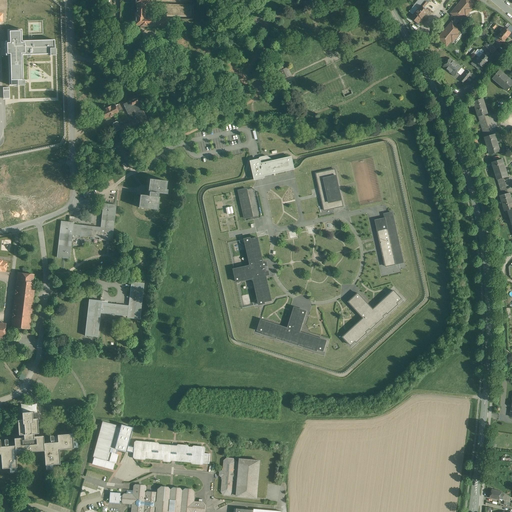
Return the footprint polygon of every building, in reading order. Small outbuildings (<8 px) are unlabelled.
[(135,0),(135,3),(136,3),(136,14),(134,14),(133,26),(140,26),(140,27),(145,27),(146,27),(146,26),(168,27),(168,20),(168,18),(145,18),(145,4),(149,4),(148,0),(135,0)] [(473,0),(461,0),(451,12),(461,20),(476,3),(473,0)] [(422,4),(417,10),(424,16),(430,10),(422,4)] [(419,22),(424,16),(417,10),(412,16),(419,22)] [(452,19),(436,38),(447,47),(463,28),(452,19)] [(511,31),(505,25),(500,32),(508,38),(511,32),(511,31)] [(154,32),(145,31),(145,27),(140,27),(139,27),(139,33),(142,33),(142,39),(145,39),(145,38),(154,38),(154,32)] [(22,30),(8,30),(8,41),(5,41),(5,56),(8,56),(9,86),(23,85),(22,55),(54,54),(54,40),(22,41),(22,30)] [(502,45),(508,38),(500,32),(495,38),(502,45)] [(483,51),(480,56),(487,62),(490,58),(483,51)] [(443,65),(455,76),(463,67),(450,56),(443,65)] [(484,65),(487,62),(480,56),(476,59),(484,65)] [(287,68),(282,70),(280,66),(277,67),(279,71),(280,71),(283,79),(291,76),(287,68)] [(493,76),(507,88),(511,82),(511,78),(500,68),(493,76)] [(474,79),(476,76),(468,70),(461,81),(464,83),(470,76),(474,79)] [(148,122),(137,99),(140,98),(138,94),(111,108),(110,106),(104,109),(105,111),(101,112),(104,119),(109,117),(109,118),(113,116),(113,114),(118,112),(117,110),(119,109),(124,111),(127,110),(128,113),(130,112),(134,120),(120,127),(117,121),(112,124),(115,132),(121,130),(123,135),(148,122)] [(478,115),(488,112),(483,96),(473,100),(478,115)] [(489,153),(501,150),(495,132),(484,135),(489,153)] [(47,160),(63,156),(62,151),(46,155),(47,160)] [(271,159),(266,156),(260,157),(258,158),(262,176),(293,169),(290,157),(271,161),(271,159)] [(503,157),(492,161),(497,178),(508,175),(503,157)] [(254,159),(249,161),(254,180),(259,178),(263,177),(262,176),(258,158),(254,159)] [(16,175),(16,174),(23,176),(25,166),(12,163),(10,170),(13,171),(13,174),(16,175)] [(335,169),(316,174),(324,210),(343,206),(335,169)] [(167,181),(150,179),(148,196),(141,195),(140,208),(156,210),(158,193),(165,194),(166,189),(167,181)] [(246,189),(238,191),(245,218),(253,217),(246,189)] [(511,198),(509,190),(500,193),(505,209),(508,208),(511,207),(511,198)] [(74,222),(61,221),(57,257),(70,259),(72,235),(99,238),(99,240),(112,241),(116,205),(103,203),(101,227),(74,224),(74,222)] [(403,263),(393,217),(392,213),(387,214),(387,218),(388,218),(385,219),(385,218),(375,221),(386,267),(403,263)] [(258,238),(250,240),(250,238),(245,239),(250,265),(249,266),(234,269),(236,282),(252,279),(253,280),(259,305),(265,304),(264,302),(271,300),(266,278),(265,276),(269,275),(268,271),(265,272),(264,271),(266,270),(265,268),(264,268),(263,266),(267,266),(266,262),(263,263),(262,261),(263,260),(258,238)] [(33,274),(17,272),(11,328),(29,330),(34,282),(32,282),(33,274)] [(102,301),(89,299),(85,336),(98,337),(100,313),(127,316),(127,318),(140,319),(144,283),(131,282),(128,306),(101,303),(102,301)] [(375,309),(373,310),(358,293),(349,302),(364,319),(363,320),(362,320),(343,337),(350,345),(355,341),(356,342),(366,333),(365,332),(369,328),(370,329),(383,317),(382,316),(386,313),(387,314),(397,304),(396,303),(401,299),(393,291),(374,308),(375,309)] [(294,308),(287,329),(285,329),(286,328),(261,320),(258,331),(264,332),(263,334),(276,338),(277,337),(282,339),(281,340),(298,345),(299,344),(304,346),(303,347),(317,351),(317,349),(323,351),(326,341),(302,333),(301,334),(299,333),(306,311),(294,308)] [(33,412),(29,412),(29,410),(26,410),(27,412),(22,412),(22,420),(17,420),(19,435),(23,434),(24,437),(14,438),(15,445),(7,446),(7,445),(8,445),(8,444),(8,440),(7,439),(5,439),(4,440),(5,445),(5,446),(1,447),(0,439),(0,454),(1,454),(2,468),(17,467),(16,453),(44,451),(45,465),(60,464),(59,449),(73,448),(73,444),(74,444),(75,443),(75,441),(73,441),(72,434),(57,435),(57,436),(53,437),(53,436),(53,435),(52,435),(50,436),(50,441),(51,441),(51,442),(44,443),(43,436),(34,437),(33,433),(38,433),(37,422),(38,422),(41,418),(41,413),(40,408),(36,404),(35,405),(34,407),(34,408),(33,409),(33,410),(33,412)] [(115,423),(101,419),(92,455),(93,455),(115,462),(116,462),(118,453),(108,451),(115,423)] [(131,424),(120,421),(114,445),(125,448),(126,444),(131,424)] [(204,447),(194,446),(192,447),(189,447),(188,446),(178,445),(176,446),(159,444),(158,443),(136,441),(134,442),(134,448),(135,449),(134,451),(133,452),(133,457),(134,459),(144,460),(146,458),(162,460),(164,461),(169,462),(171,461),(191,462),(192,464),(202,465),(204,463),(204,458),(203,457),(203,455),(204,454),(204,453),(205,448),(204,447)] [(93,455),(92,462),(113,469),(115,462),(93,455)] [(233,459),(227,458),(225,460),(224,468),(223,469),(222,472),(221,472),(220,473),(220,475),(221,476),(222,476),(222,479),(223,480),(222,492),(224,495),(230,495),(233,492),(237,493),(240,462),(236,462),(233,459)] [(259,461),(240,459),(240,462),(237,493),(237,496),(256,498),(259,461)] [(179,488),(173,487),(170,490),(167,487),(161,486),(157,489),(157,491),(159,492),(157,494),(156,492),(147,491),(145,493),(144,491),(146,490),(146,487),(144,485),(135,484),(133,486),(133,494),(124,494),(122,495),(121,502),(123,504),(132,504),(131,511),(204,511),(205,506),(203,502),(194,501),(194,492),(191,489),(185,488),(182,491),(179,488)] [(489,498),(503,501),(505,491),(491,489),(489,498)] [(121,499),(121,495),(120,495),(120,491),(109,491),(109,501),(119,502),(119,500),(121,499)]
